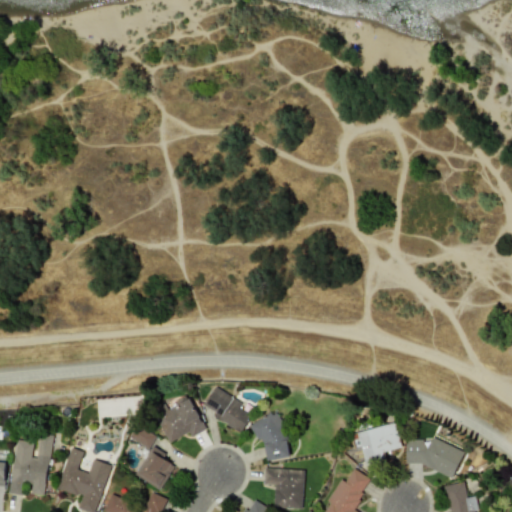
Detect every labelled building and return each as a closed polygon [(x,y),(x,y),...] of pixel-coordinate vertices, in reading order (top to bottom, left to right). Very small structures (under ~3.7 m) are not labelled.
[(201,411),(243,428),(249,414),(237,409),(241,400),(211,387),(201,411)] [(188,432),(190,436),(204,429),(189,398),(154,416),(167,442),(188,432)] [(287,456),(279,414),(255,418),(262,461),(287,456)] [(400,447),(393,421),(356,431),(365,465),(385,459),(383,451),(400,447)] [(129,438),(149,448),(155,435),(135,425),(129,438)] [(8,493),(25,495),(26,492),(42,494),(51,434),(39,432),(35,456),(30,456),(32,441),(16,439),(8,493)] [(403,462),(416,463),(450,477),(462,450),(430,437),(427,444),(417,440),(404,439),(403,462)] [(159,489),(173,465),(162,458),(165,453),(151,445),(134,474),(159,489)] [(89,511),(93,511),(110,465),(92,458),(87,472),(76,469),(82,451),(69,446),(55,487),(80,496),(76,508),(89,511)] [(301,508),(303,469),(263,467),(263,483),(273,484),(272,507),(301,508)] [(369,477),(351,468),(343,481),(339,479),(321,511),(359,511),(352,509),(369,477)] [(473,496),(466,497),(462,481),(443,485),(449,511),(472,511),(472,510),(476,509),(473,496)] [(158,511),(164,497),(149,491),(143,507),(109,493),(101,511),(158,511)] [(274,511),(251,500),(244,511),(274,511)]
